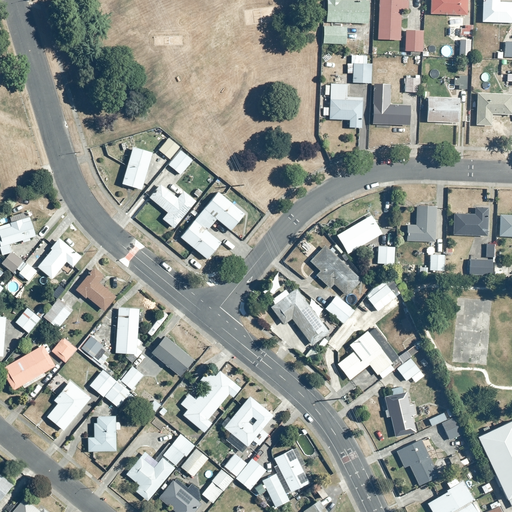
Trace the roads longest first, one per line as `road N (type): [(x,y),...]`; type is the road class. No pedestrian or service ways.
road 1 (residential): [(210,318),(117,242),(71,188),(16,0)]
road 2 (residential): [(511,172),(396,168),(339,185),(293,218),(210,318)]
road 3 (residential): [(370,511),(318,420),(210,318)]
road 4 (residential): [(0,430),(98,511)]
